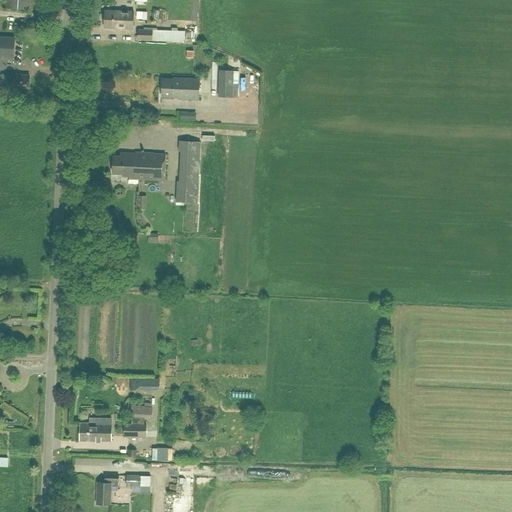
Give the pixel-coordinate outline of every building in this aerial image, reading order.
[(32,10),(33,0),(4,0),(4,8),(32,10)] [(133,29),(134,12),(105,10),(104,27),(133,29)] [(170,31),(167,30),(153,29),(138,29),(138,40),(153,40),(170,41),(170,40),(182,40),(183,31),(170,31)] [(5,38),(4,58),(14,58),(15,38),(5,38)] [(233,97),(234,71),(219,70),(218,96),(233,97)] [(29,92),(29,76),(16,75),(16,74),(7,74),(7,84),(0,83),(0,89),(6,90),(6,92),(18,92),(18,91),(29,92)] [(199,100),(200,79),(174,77),(173,79),(162,78),(161,97),(178,97),(178,99),(199,100)] [(197,202),(200,141),(179,141),(179,151),(181,151),(179,181),(177,181),(176,202),(197,202)] [(164,180),(165,153),(128,152),(128,153),(123,152),(123,156),(114,156),(113,173),(122,174),(122,176),(129,176),(129,179),(164,180)] [(145,211),(136,219),(142,226),(151,218),(145,211)] [(159,379),(132,378),(132,391),(158,392),(159,379)] [(151,416),(151,407),(132,405),(131,414),(151,416)] [(111,441),(111,424),(112,419),(89,418),(89,423),(80,423),(80,440),(111,441)] [(146,437),(146,424),(124,423),(124,437),(146,437)] [(141,486),(150,486),(150,476),(141,475),(127,475),(126,486),(141,486)] [(110,505),(111,483),(97,482),(96,504),(110,505)]
